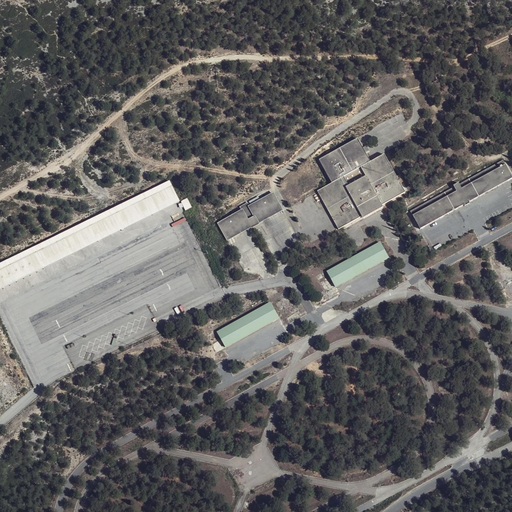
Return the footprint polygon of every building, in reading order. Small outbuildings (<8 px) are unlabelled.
[(370,162),(357,140),(321,160),(334,182),(317,191),(338,229),(361,216),(362,217),(383,206),(382,204),(405,191),(401,185),(404,183),(399,173),(396,175),(384,154),(370,162)] [(503,160),(460,184),(462,187),(506,163),(503,160)] [(511,177),(511,174),(506,163),(462,187),(460,184),(459,182),(453,185),(455,187),(457,191),(413,215),(420,228),(511,177)] [(0,286),(183,198),(171,177),(0,260),(0,286)] [(410,210),(413,215),(457,191),(455,187),(410,210)] [(284,208),(277,192),(255,205),(253,199),(239,206),(242,212),(218,224),(226,239),(247,227),(250,232),(265,224),(263,219),(284,208)] [(185,211),(192,208),(187,199),(180,202),(185,211)] [(185,219),(172,224),(174,231),(188,226),(185,219)] [(389,259),(381,246),(334,269),(340,283),(389,259)] [(339,292),(335,287),(320,295),(322,300),(339,292)] [(13,301),(21,296),(18,290),(9,294),(13,301)] [(94,321),(63,334),(65,339),(139,308),(136,301),(98,317),(100,322),(96,324),(94,321)] [(279,318),(273,303),(221,330),(226,343),(279,318)] [(9,312),(2,315),(12,335),(19,332),(9,312)] [(224,352),(218,342),(207,348),(212,358),(224,352)]
